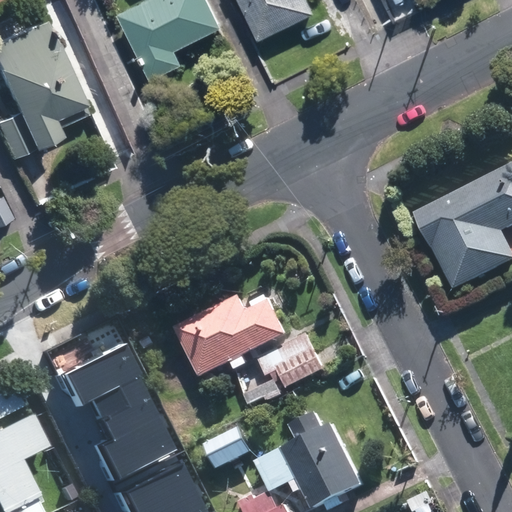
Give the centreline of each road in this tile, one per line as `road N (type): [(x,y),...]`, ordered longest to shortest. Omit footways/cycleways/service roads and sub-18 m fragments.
road 1 (residential): [(499,511),(306,143)]
road 2 (residential): [(0,296),(306,143)]
road 3 (residential): [(306,143),(511,41)]
